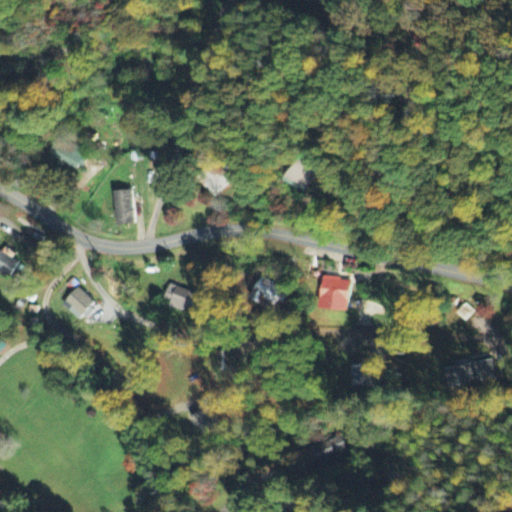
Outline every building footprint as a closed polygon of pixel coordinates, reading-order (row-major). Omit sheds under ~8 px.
[(79,170),(85,152),(54,140),(47,158),(79,170)] [(303,194),(318,170),(297,157),(282,181),(303,194)] [(215,198),(231,181),(215,166),(199,183),(215,198)] [(117,228),(134,226),(130,191),(112,194),(117,228)] [(0,275),(10,280),(18,265),(10,262),(14,254),(3,249),(1,253),(0,252),(0,275)] [(264,302),(279,309),(287,293),(259,278),(248,300),(261,307),(264,302)] [(350,282),(323,278),(317,310),(345,314),(350,282)] [(163,300),(170,303),(168,307),(189,314),(196,296),(168,285),(163,300)] [(96,306),(77,289),(63,305),(81,322),(96,306)] [(198,437),(216,431),(209,411),(191,416),(198,437)] [(317,464),(345,452),(339,437),(311,449),(317,464)]
